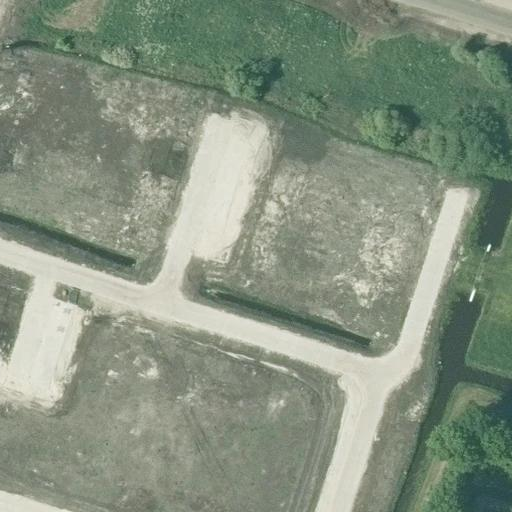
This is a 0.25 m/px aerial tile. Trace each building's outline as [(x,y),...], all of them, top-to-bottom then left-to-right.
[(105,119),(94,115),(90,125),(102,128),(105,119)] [(185,130),(147,118),(140,140),(177,152),(185,130)] [(102,128),(90,125),(87,134),(99,138),(102,128)] [(177,152),(140,140),(133,163),(170,175),(177,152)] [(309,170),(272,158),(265,180),(302,192),(309,170)] [(98,166),(87,163),(84,172),(95,176),(98,166)] [(170,175),(133,163),(126,186),(163,198),(170,175)] [(95,176),(84,172),(81,182),(92,185),(95,176)] [(302,192),(265,180),(258,203),(295,215),(302,192)] [(163,198),(126,186),(118,208),(156,220),(163,198)] [(356,199),(345,196),(342,205),(353,209),(356,199)] [(295,215),(258,203),(250,226),(288,238),(295,215)] [(407,241),(417,212),(390,203),(380,233),(366,228),(358,251),(368,254),(361,277),(395,288),(410,242),(407,241)] [(353,209),(342,205),(339,215),(350,218),(353,209)] [(288,238),(250,226),(243,248),(280,260),(288,238)] [(334,242),(323,238),(320,248),(331,252),(334,242)] [(331,252),(320,248),(317,257),(328,261),(331,252)] [(219,371),(209,401),(225,406),(229,393),(273,407),(282,376),(265,371),(266,369),(264,368),(264,370),(256,368),(257,366),(256,366),(255,368),(238,362),(234,376),(219,371)] [(333,392),(306,383),(300,399),(299,399),(294,411),(296,412),(295,416),(288,413),(280,438),(297,443),(301,432),(318,437),(323,423),(326,424),(331,408),(328,407),(333,392)] [(0,423),(0,458),(4,445),(16,449),(22,430),(0,423)] [(40,439),(26,483),(49,491),(63,446),(40,439)] [(63,446),(49,491),(72,498),(86,454),(63,446)] [(107,452),(101,471),(113,475),(102,508),(115,511),(125,511),(141,463),(107,452)] [(141,463),(125,511),(150,511),(157,494),(168,497),(177,470),(166,466),(164,471),(141,463)] [(189,491),(182,511),(209,511),(214,499),(189,491)] [(214,499),(209,511),(236,511),(239,506),(214,499)]
